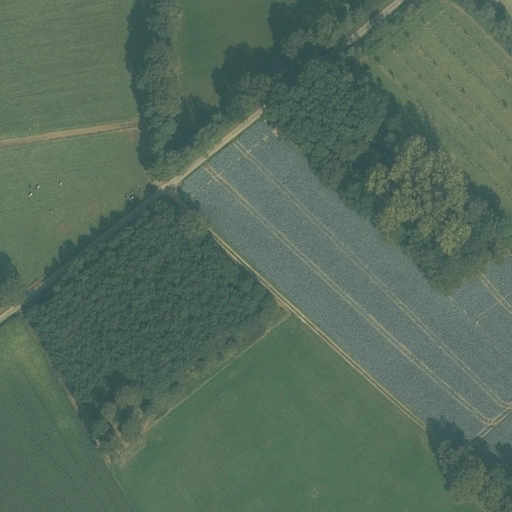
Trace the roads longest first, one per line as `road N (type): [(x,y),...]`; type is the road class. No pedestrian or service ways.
road 1 (unclassified): [(397,0),(0,323)]
road 2 (track): [(511,511),(162,189)]
road 3 (track): [(144,0),(162,189)]
